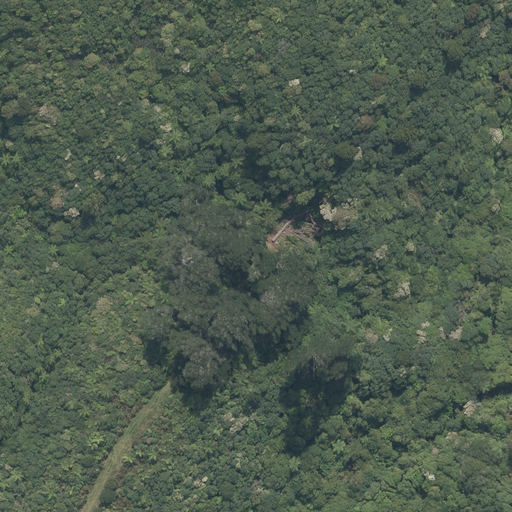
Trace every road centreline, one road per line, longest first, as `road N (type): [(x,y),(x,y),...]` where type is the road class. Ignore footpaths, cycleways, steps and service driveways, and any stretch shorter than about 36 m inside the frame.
road 1 (track): [(493,314),(350,404),(352,458),(339,472),(325,458),(341,350),(311,334),(287,252),(261,233),(191,249),(235,255),(237,308),(200,317),(81,511)]
road 2 (track): [(370,511),(465,405),(511,249)]
